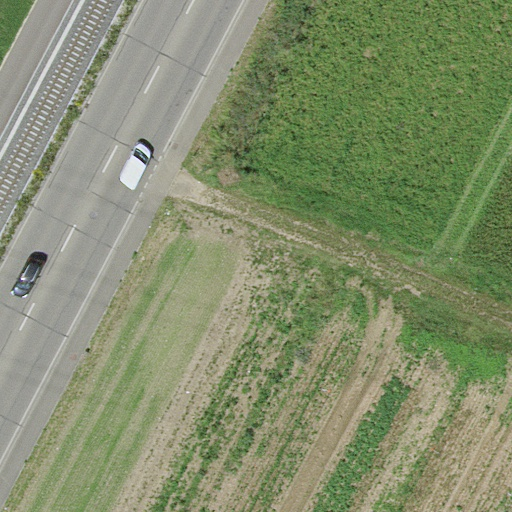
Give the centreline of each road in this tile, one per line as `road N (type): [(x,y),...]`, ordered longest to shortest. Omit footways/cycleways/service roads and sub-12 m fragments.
road 1 (track): [(511,335),(108,160)]
road 2 (primary): [(193,0),(0,367)]
